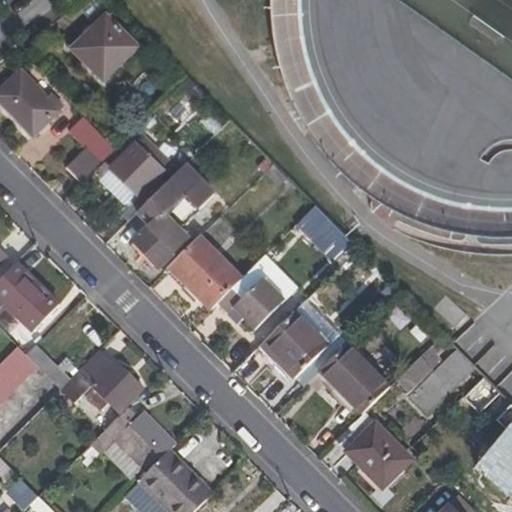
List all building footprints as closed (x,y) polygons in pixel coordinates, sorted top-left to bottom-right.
[(136,48),(105,17),(72,50),(103,81),(136,48)] [(47,101),(21,73),(0,92),(0,104),(33,138),(63,110),(51,97),(47,101)] [(167,104),(156,114),(170,128),(181,119),(167,104)] [(100,165),(115,151),(84,119),(69,133),(100,165)] [(138,214),(179,173),(145,138),(112,171),(137,196),(120,212),(129,223),(138,214)] [(214,196),(185,167),(179,173),(138,214),(150,226),(132,242),(159,269),(188,240),(165,217),(186,196),(200,210),(214,196)] [(338,267),(359,248),(320,206),(299,225),(338,267)] [(218,304),(241,281),(198,238),(169,267),(212,310),(218,304)] [(0,266),(8,259),(0,250),(0,266)] [(61,308),(19,266),(0,284),(0,304),(4,301),(35,333),(61,308)] [(257,286),(247,275),(241,281),(218,304),(228,314),(233,310),(255,331),(284,301),(263,279),(257,286)] [(327,347),(294,313),(265,342),(287,365),(284,369),(294,380),(327,347)] [(447,355),(435,343),(428,349),(440,362),(447,355)] [(363,413),(371,406),(388,389),(346,346),(319,373),(361,415),(363,413)] [(62,392),(71,382),(37,348),(27,357),(39,369),(62,392)] [(440,362),(428,349),(396,381),(408,394),(440,362)] [(0,406),(39,369),(27,357),(19,350),(0,368),(0,406)] [(427,417),(475,370),(456,351),(409,398),(427,417)] [(115,366),(102,352),(81,373),(121,414),(145,391),(118,363),(115,366)] [(138,419),(129,410),(79,459),(88,469),(116,441),(138,419)] [(146,411),(138,419),(116,441),(148,475),(172,452),(180,445),(146,411)] [(411,462),(363,413),(361,415),(335,441),(383,490),(411,462)] [(511,435),(484,469),(511,492),(511,435)] [(196,511),(214,495),(172,452),(148,475),(141,483),(170,511),(196,511)] [(0,456),(0,474),(8,482),(17,473),(0,456)] [(475,511),(461,497),(445,511),(475,511)] [(54,511),(40,498),(29,509),(32,511),(54,511)]
